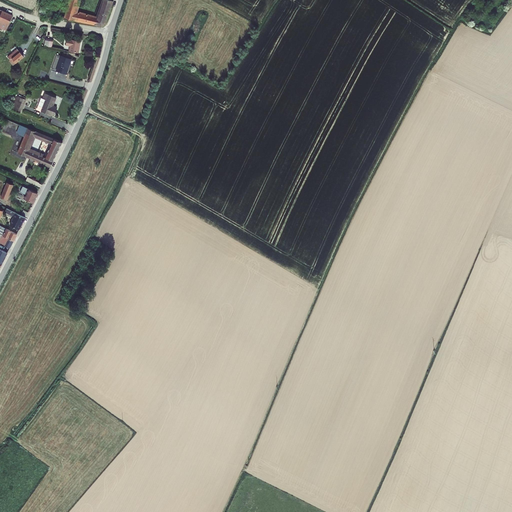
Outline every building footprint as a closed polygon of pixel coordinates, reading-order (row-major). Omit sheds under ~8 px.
[(72,0),(69,14),(76,16),(98,21),(100,15),(80,9),(82,0),(72,0)] [(104,1),(100,15),(110,17),(114,5),(104,1)] [(12,12),(0,5),(0,23),(5,26),(12,12)] [(110,18),(110,17),(100,15),(98,21),(107,23),(110,18)] [(75,44),(74,50),(83,52),(85,40),(71,37),(70,43),(75,44)] [(50,38),(49,45),(56,46),(57,39),(50,38)] [(25,56),(20,48),(15,51),(17,55),(15,56),(18,62),(25,56)] [(59,52),(55,66),(70,70),(74,56),(59,52)] [(22,95),(17,106),(26,109),(31,99),(22,95)] [(59,100),(49,95),(46,101),(50,102),(46,111),(58,116),(61,108),(56,107),(59,100)] [(54,166),(66,141),(26,124),(22,132),(29,135),(21,152),(54,166)] [(12,181),(6,193),(11,196),(17,184),(12,181)] [(41,192),(28,186),(27,188),(30,190),(27,198),(37,202),(41,192)] [(30,216),(11,207),(9,211),(18,215),(14,223),(24,228),(30,216)] [(0,230),(18,240),(21,233),(0,222),(0,230)] [(14,247),(18,240),(0,230),(0,238),(9,243),(9,244),(14,247)] [(0,260),(5,263),(12,252),(0,245),(0,260)]
